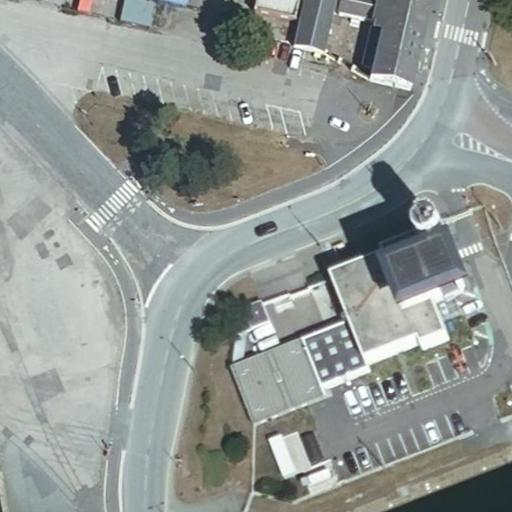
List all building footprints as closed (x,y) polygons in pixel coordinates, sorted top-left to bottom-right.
[(153,4),(135,0),(123,0),(119,15),(149,23),(153,4)] [(256,0),(254,12),(292,20),(296,0),(256,0)] [(302,0),(292,48),(320,54),(323,55),(334,0),(302,0)] [(426,11),(372,0),(340,0),(337,17),(370,24),(361,67),(370,69),(367,80),(410,89),(426,11)] [(442,260),(446,259),(450,255),(452,251),(452,246),(451,242),(449,238),(445,235),(440,234),(436,234),(431,236),(428,239),(426,243),(425,248),(426,252),(429,256),(433,259),(437,261),(442,260)] [(352,330),(366,367),(371,365),(427,343),(430,349),(447,342),(439,321),(434,307),(442,303),(429,269),(421,249),(334,283),(333,280),(332,281),(352,330)] [(434,307),(439,321),(464,311),(481,305),(462,256),(429,269),(442,303),(434,307)] [(265,308),(246,315),(252,331),(271,324),(265,308)] [(327,396),(375,377),(371,365),(366,367),(352,330),(307,348),(327,396)] [(250,337),(239,341),(234,376),(245,372),(250,337)] [(234,376),(256,433),(329,404),(327,396),(307,348),(245,372),(234,376)] [(225,482),(264,467),(256,449),(246,454),(232,416),(213,423),(209,442),(225,482)] [(339,486),(321,441),(320,438),(273,457),(276,462),(292,504),(339,486)]
